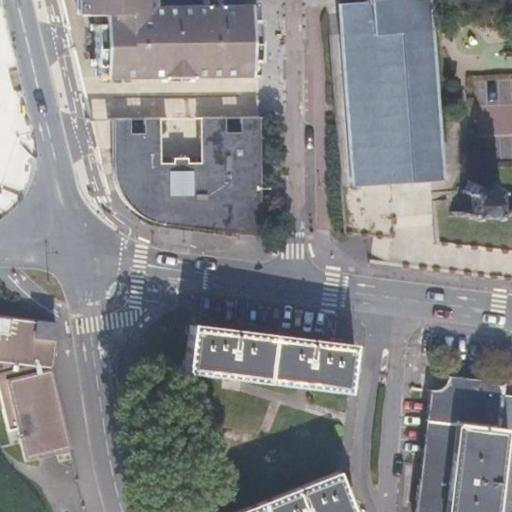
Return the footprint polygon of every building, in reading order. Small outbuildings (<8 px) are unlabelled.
[(69,0),(78,34),(87,70),(120,69),(267,68),(265,0),(227,2),(227,0),(207,0),(208,3),(159,3),(158,0),(69,0)] [(341,3),(354,186),(442,180),(428,0),(369,0),(370,1),(341,3)] [(132,117),(110,118),(110,140),(110,162),(111,167),(111,170),(111,173),(112,177),(112,180),(113,183),(114,186),(115,188),(116,190),(117,192),(118,194),(120,196),(121,199),(123,201),(125,204),(127,206),(129,208),(131,210),(134,212),(136,214),(139,215),(142,217),(146,219),(148,220),(152,221),(155,222),(158,223),(162,223),(167,224),(173,225),(177,225),(184,226),(190,227),(197,228),(202,229),(210,230),(219,231),(228,232),(237,233),(246,234),(250,235),(255,236),(259,236),(258,116),(197,117),(197,161),(185,161),(185,157),(170,157),(170,161),(158,162),(157,117),(132,117)] [(482,179),(479,179),(473,179),(473,185),(469,185),(469,190),(465,190),(465,194),(469,195),(469,210),(466,210),(466,214),(470,214),(470,218),(475,218),(475,214),(493,214),(493,218),(497,218),(497,188),(485,188),(485,185),(482,185),(482,179)] [(53,323),(0,315),(0,361),(48,367),(53,323)] [(358,350),(191,328),(189,349),(187,373),(354,394),(357,367),(358,350)] [(0,416),(1,419),(3,430),(14,429),(21,457),(67,447),(48,367),(0,361),(0,416)] [(498,511),(508,435),(500,434),(503,402),(505,386),(453,379),(450,388),(447,392),(441,396),(434,397),(420,511),(498,511)] [(511,511),(511,402),(503,402),(500,434),(508,435),(498,511),(511,511)] [(246,511),(349,511),(336,476),(246,511)]
